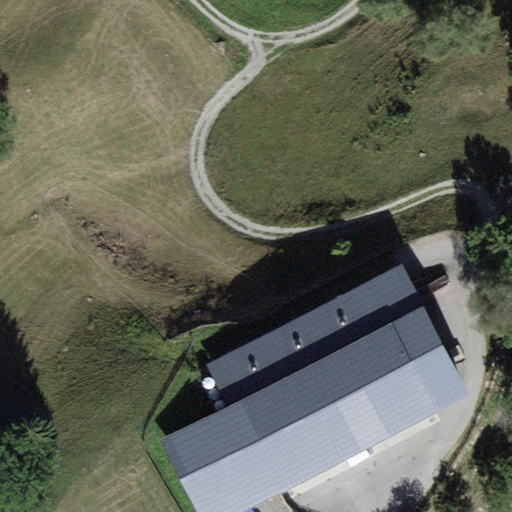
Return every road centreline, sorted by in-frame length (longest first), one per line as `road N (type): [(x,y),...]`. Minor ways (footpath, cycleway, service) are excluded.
road 1 (track): [(286,38),(217,103),(198,157),(211,196),(259,229),(333,231),(457,181)]
road 2 (track): [(367,0),(312,37),(247,40),(198,0)]
